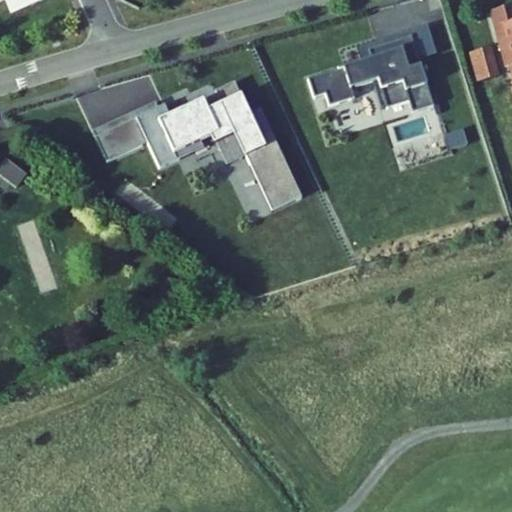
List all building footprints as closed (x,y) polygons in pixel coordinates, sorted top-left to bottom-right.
[(511,24),(511,8),(500,12),(511,51),(511,50),(511,37),(509,26),(511,24)] [(436,54),(428,28),(410,34),(419,60),(436,54)] [(408,100),(411,111),(433,104),(419,60),(410,34),(367,48),(371,62),(362,65),(345,70),(343,66),(306,78),(313,97),(324,93),(328,105),(353,97),(350,87),(371,80),(380,107),(408,100)] [(469,52),(476,81),(499,75),(492,47),(469,52)] [(357,51),(362,65),(371,62),(367,48),(357,51)] [(250,115),(234,82),(215,91),(222,104),(208,111),(203,101),(170,116),(165,105),(158,108),(136,119),(148,144),(160,169),(190,155),(188,149),(210,138),(214,146),(217,144),(227,166),(247,157),(272,212),(302,198),(261,110),(250,115)] [(158,108),(156,103),(93,132),(107,163),(148,144),(136,119),(158,108)] [(26,176),(6,161),(0,168),(0,176),(17,189),(26,176)]
